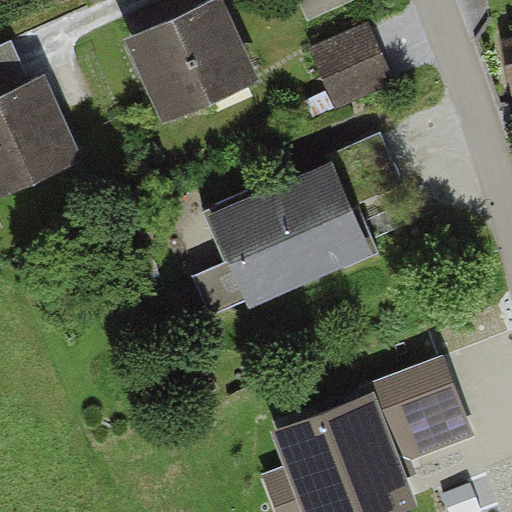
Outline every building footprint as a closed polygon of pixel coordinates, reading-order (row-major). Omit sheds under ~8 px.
[(248,67),(218,0),(210,0),(134,34),(170,114),(209,97),(204,87),(248,67)] [(301,0),(309,17),(348,0),(301,0)] [(395,80),(370,27),(313,53),(337,106),(395,80)] [(71,145),(39,74),(0,91),(0,186),(31,172),(27,164),(71,145)] [(352,207),(332,161),(266,189),(263,182),(203,208),(225,258),(236,254),(253,294),(343,255),(347,265),(382,250),(361,203),(352,207)] [(468,438),(440,362),(277,423),(292,466),(261,477),(274,511),(392,511),(417,503),(402,463),(468,438)] [(501,511),(503,511),(488,469),(440,486),(449,511),(501,511)]
